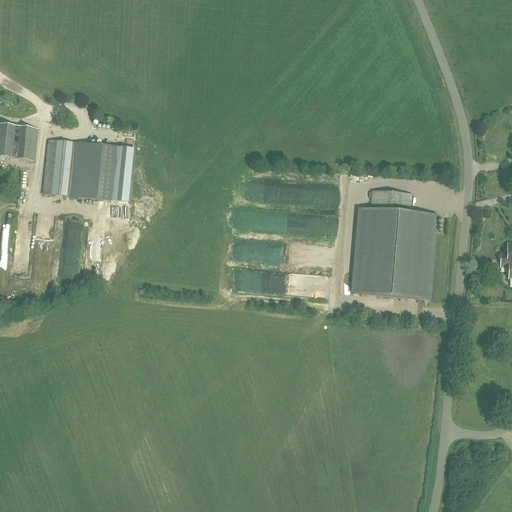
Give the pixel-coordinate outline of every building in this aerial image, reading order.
[(38,130),(0,125),(0,157),(34,162),(38,130)] [(81,145),(49,141),(43,195),(75,198),(81,145)] [(120,149),(81,145),(75,198),(115,202),(116,187),(120,149)] [(129,203),(134,150),(120,149),(116,187),(115,202),(129,203)] [(410,214),(412,196),(372,192),(370,211),(359,210),(351,295),(429,302),(436,216),(410,214)] [(511,243),(507,244),(507,255),(500,255),(500,268),(506,268),(508,268),(508,280),(511,279),(511,243)] [(275,296),(277,280),(267,279),(265,295),(275,296)]
